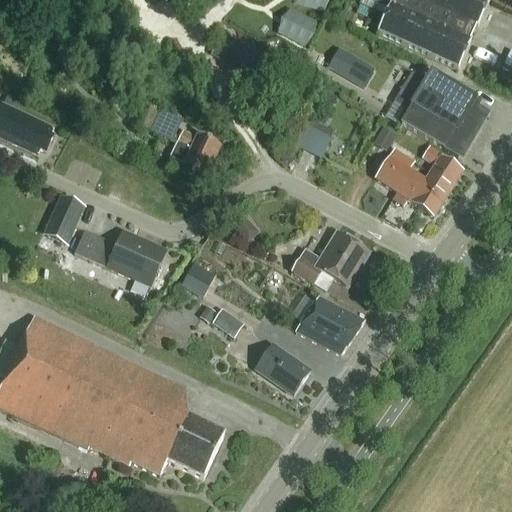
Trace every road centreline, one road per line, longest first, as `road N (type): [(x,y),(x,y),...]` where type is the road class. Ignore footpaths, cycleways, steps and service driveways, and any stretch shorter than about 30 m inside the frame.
road 1 (residential): [(440,267),(295,188),(271,184),(184,234),(160,231),(0,155)]
road 2 (secondary): [(267,511),(440,267)]
road 3 (secondary): [(440,267),(511,166)]
